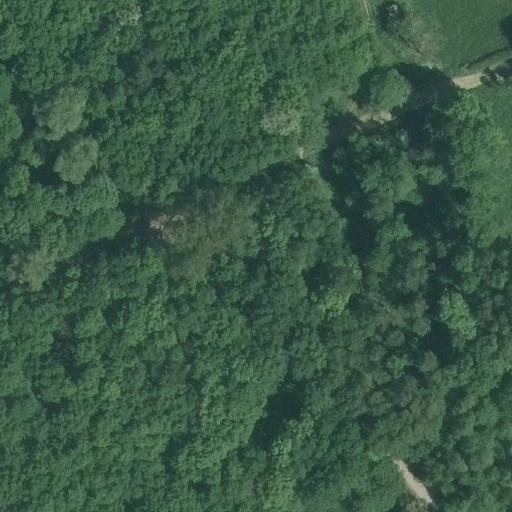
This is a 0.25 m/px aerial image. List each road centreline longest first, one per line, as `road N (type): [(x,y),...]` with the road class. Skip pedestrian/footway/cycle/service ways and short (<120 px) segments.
road 1 (track): [(437,511),(161,224)]
road 2 (track): [(161,224),(349,132)]
road 3 (track): [(161,224),(0,296)]
road 4 (track): [(349,132),(370,30),(360,0)]
road 5 (track): [(462,84),(349,132)]
